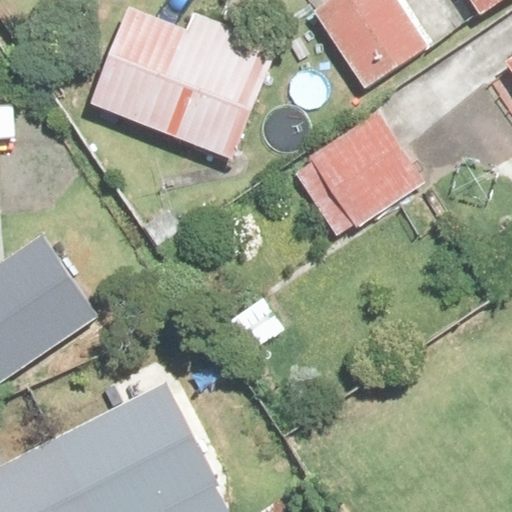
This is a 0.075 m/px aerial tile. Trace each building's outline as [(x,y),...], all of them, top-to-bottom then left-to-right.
[(407,0),(344,0),(323,14),(376,96),(442,54),(407,0)] [(511,0),(477,0),(490,20),(511,6),(511,0)] [(139,9),(102,104),(248,161),(293,46),(202,11),(194,30),(139,9)] [(392,116),(322,161),(368,232),(438,186),(392,116)] [(0,390),(88,334),(41,262),(0,288),(0,390)] [(0,511),(249,511),(188,385),(0,476),(0,511)]
